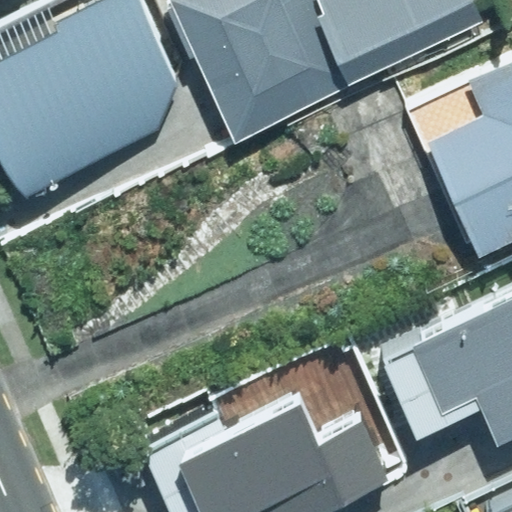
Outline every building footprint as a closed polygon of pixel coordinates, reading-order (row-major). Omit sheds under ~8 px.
[(0,189),(162,118),(171,78),(136,0),(107,0),(0,47),(0,189)] [(145,0),(211,144),(475,23),(464,0),(145,0)] [(511,51),(454,78),(467,105),(405,133),(462,258),(511,235),(511,51)] [(511,278),(380,338),(415,415),(483,384),(497,413),(511,406),(511,278)] [(303,369),(149,433),(183,511),(220,496),(227,511),(247,511),(389,453),(364,394),(322,412),(303,369)] [(511,511),(511,489),(489,500),(494,511),(511,511)]
